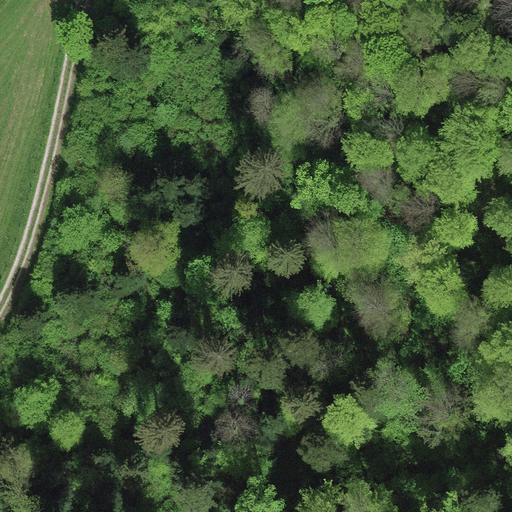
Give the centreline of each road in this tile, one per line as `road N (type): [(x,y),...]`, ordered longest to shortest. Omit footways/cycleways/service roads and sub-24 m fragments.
road 1 (track): [(245,511),(400,361),(462,0)]
road 2 (track): [(0,318),(51,179),(89,0)]
